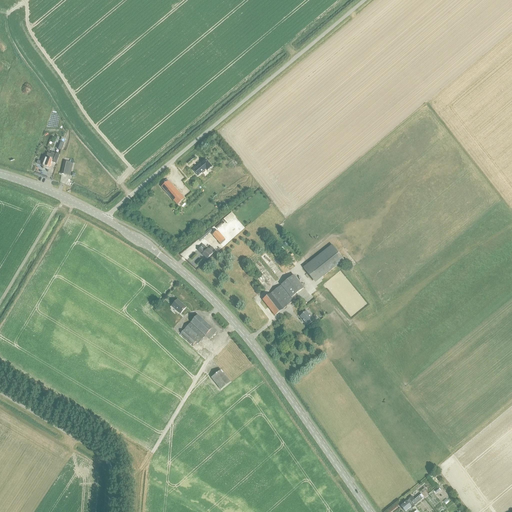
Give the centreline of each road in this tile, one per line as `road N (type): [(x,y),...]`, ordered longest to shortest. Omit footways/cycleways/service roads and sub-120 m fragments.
road 1 (secondary): [(368,511),(240,331),(159,254),(106,220)]
road 2 (unclassified): [(106,220),(365,0)]
road 3 (unclassified): [(108,511),(105,458),(0,392)]
